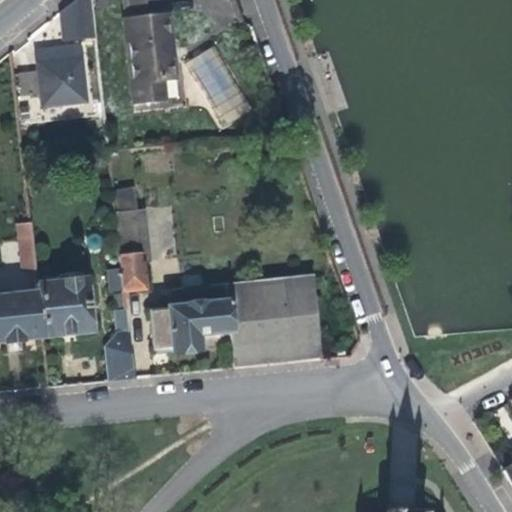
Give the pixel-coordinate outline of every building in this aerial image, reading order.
[(85,0),(72,0),(54,15),(58,44),(90,40),(85,0)] [(129,102),(154,100),(152,78),(159,77),(176,75),(173,46),(176,46),(172,14),(162,15),(160,0),(125,0),(128,19),(120,20),(129,102)] [(222,127),(250,111),(215,45),(187,61),(222,127)] [(30,56),(32,67),(75,62),(74,51),(30,56)] [(75,62),(32,67),(33,75),(13,78),(16,100),(35,97),(38,109),(80,103),(75,62)] [(152,78),(154,100),(161,100),(159,77),(152,78)] [(110,217),(120,295),(141,292),(137,258),(143,257),(138,214),(110,217)] [(31,281),(24,223),(13,224),(19,281),(31,281)] [(32,293),(38,341),(66,337),(86,335),(82,281),(76,275),(55,277),(51,284),(31,286),(32,293)] [(289,321),(292,359),(318,356),(310,279),(278,283),(282,321),(289,321)] [(226,334),(228,365),(260,362),(292,359),(289,321),(282,321),(278,283),(220,288),(226,334)] [(226,334),(220,288),(160,293),(161,312),(144,314),(147,352),(165,351),(165,356),(195,352),(193,339),(226,334)] [(0,345),(13,343),(38,341),(32,293),(0,297),(0,345)] [(99,349),(103,384),(129,382),(121,314),(111,316),(114,336),(99,349)] [(511,460),(511,461),(499,469),(511,490),(511,452),(509,455),(511,460)]
